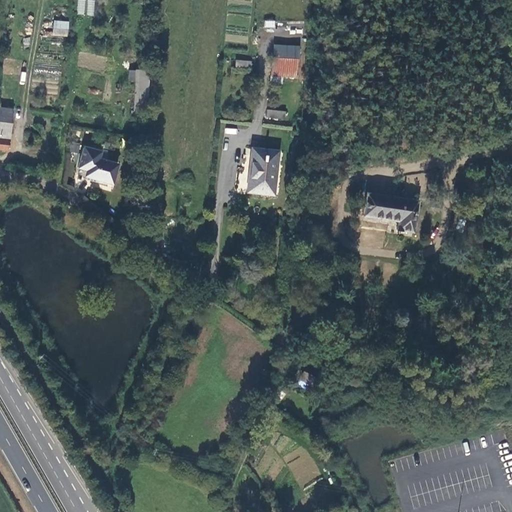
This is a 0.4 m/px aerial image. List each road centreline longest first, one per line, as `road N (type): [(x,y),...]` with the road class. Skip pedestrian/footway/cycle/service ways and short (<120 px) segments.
road 1 (unclassified): [(0,175),(43,183),(203,283)]
road 2 (trunk): [(75,511),(0,379)]
